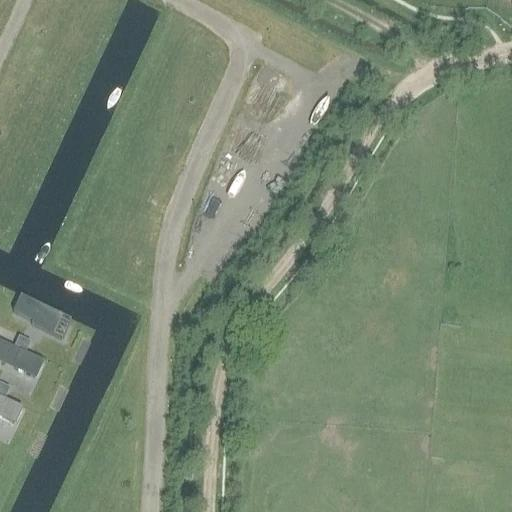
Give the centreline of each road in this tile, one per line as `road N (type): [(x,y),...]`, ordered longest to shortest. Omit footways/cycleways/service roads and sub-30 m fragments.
road 1 (track): [(209,511),(214,376),(228,334),(418,79),(511,49)]
road 2 (track): [(459,66),(334,0)]
